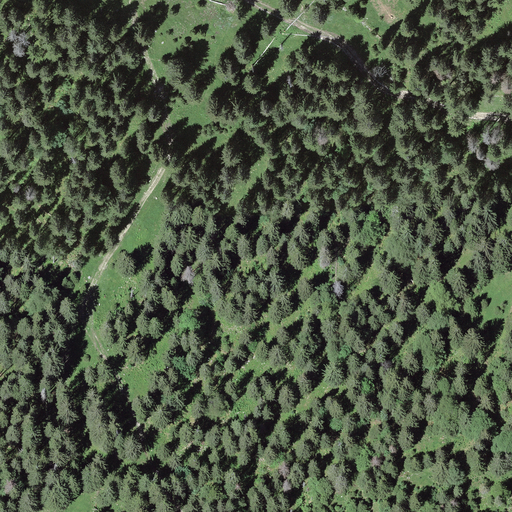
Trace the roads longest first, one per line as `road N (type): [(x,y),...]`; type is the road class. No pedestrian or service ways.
road 1 (track): [(129,0),(144,59),(170,112),(157,178),(114,251)]
road 2 (track): [(92,283),(34,511)]
